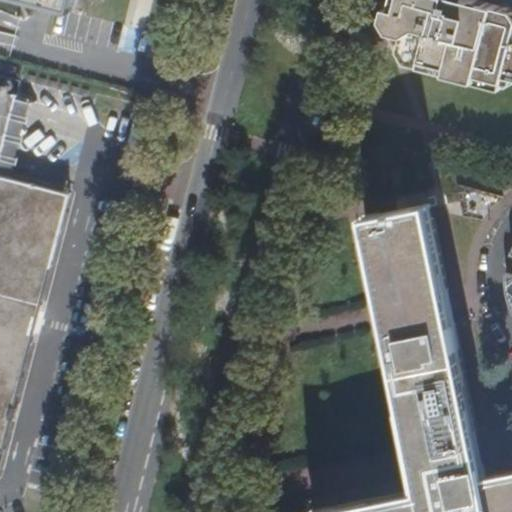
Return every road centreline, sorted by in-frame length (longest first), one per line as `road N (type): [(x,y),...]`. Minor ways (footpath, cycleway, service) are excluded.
road 1 (secondary): [(193,511),(324,0)]
road 2 (secondary): [(248,0),(124,511)]
